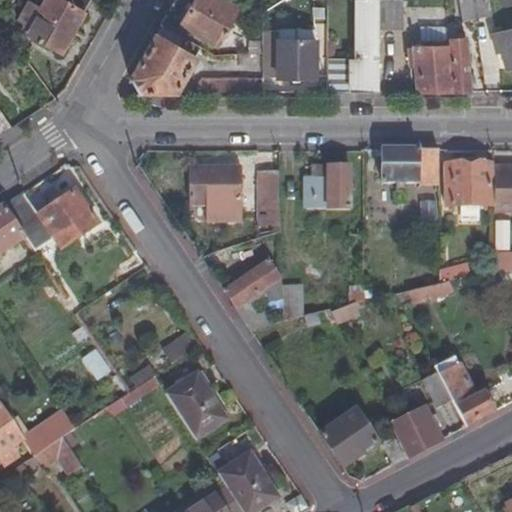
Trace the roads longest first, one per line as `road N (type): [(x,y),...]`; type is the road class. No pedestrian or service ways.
road 1 (residential): [(341,511),(81,122)]
road 2 (tertiary): [(81,122),(145,130),(511,128)]
road 3 (tertiary): [(511,430),(341,511)]
road 4 (residential): [(81,122),(149,0)]
